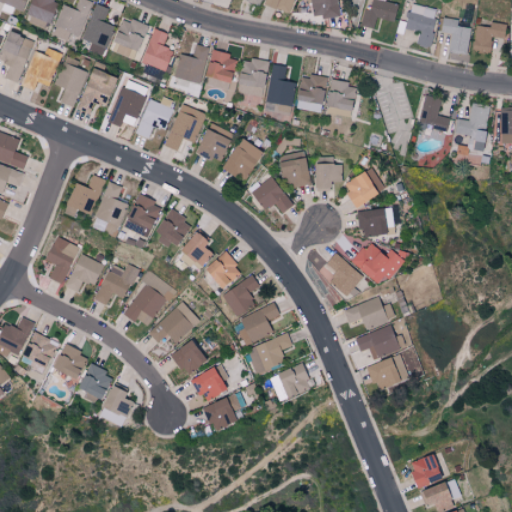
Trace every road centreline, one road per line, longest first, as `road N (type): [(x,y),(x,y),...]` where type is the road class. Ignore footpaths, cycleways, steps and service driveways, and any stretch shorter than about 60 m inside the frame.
road 1 (residential): [(399,511),(321,322),(284,268),(201,204),(0,113)]
road 2 (residential): [(161,0),(221,27),(425,73),(511,82)]
road 3 (residential): [(0,283),(118,351),(155,384),(167,417)]
road 4 (residential): [(74,142),(0,283)]
